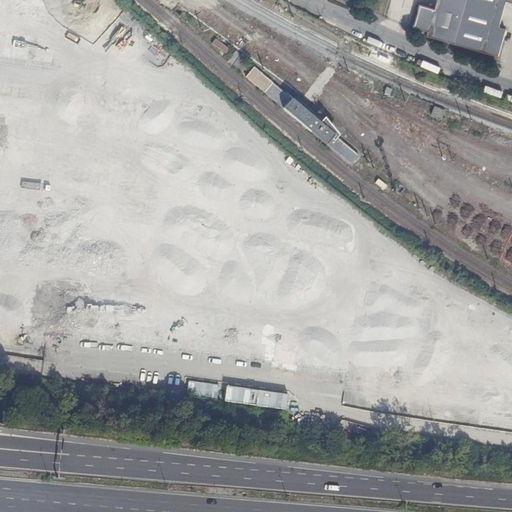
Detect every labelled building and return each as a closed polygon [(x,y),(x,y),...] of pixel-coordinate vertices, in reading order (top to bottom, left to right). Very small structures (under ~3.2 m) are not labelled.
[(0,0),(0,55),(50,62),(50,58),(58,59),(59,48),(54,47),(59,0),(0,0)] [(454,44),(466,0),(435,0),(433,9),(419,5),(413,27),(427,31),(426,36),(434,38),(454,44)] [(511,0),(466,0),(454,44),(498,56),(505,29),(498,27),(506,1),(511,3),(511,0)] [(211,43),(224,53),(228,48),(215,38),(211,43)] [(226,60),(236,67),(243,57),(234,50),(226,60)] [(262,90),(270,81),(252,67),(245,76),(262,90)] [(318,119),(315,122),(272,81),(262,91),(322,147),(334,134),(318,119)] [(40,339),(346,373),(361,246),(215,230),(227,123),(171,117),(171,118),(0,98),(0,328),(12,330),(11,340),(40,343),(40,339)] [(430,114),(441,118),(443,112),(432,109),(430,114)] [(339,155),(344,159),(350,151),(345,147),(339,155)]
